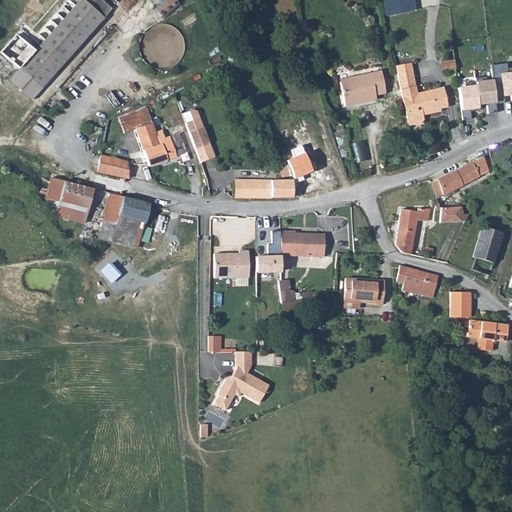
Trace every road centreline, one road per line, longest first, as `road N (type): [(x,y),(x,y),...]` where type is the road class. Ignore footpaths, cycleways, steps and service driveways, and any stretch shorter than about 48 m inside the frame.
road 1 (residential): [(101,183),(217,210),(285,211),(364,196)]
road 2 (residential): [(511,316),(441,270),(388,255),(364,196)]
road 3 (unknown): [(217,210),(203,375)]
road 4 (residential): [(364,196),(511,135)]
